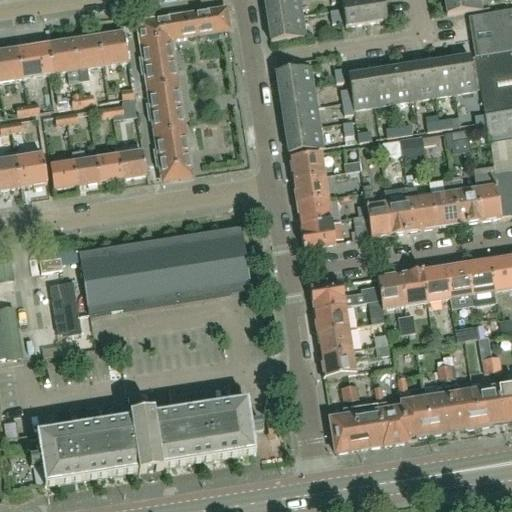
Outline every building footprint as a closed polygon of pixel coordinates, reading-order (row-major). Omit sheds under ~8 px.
[(302,19),(298,0),(292,0),(264,4),(267,25),(302,19)] [(366,27),(361,0),(340,0),(341,5),(345,30),(366,27)] [(386,24),(382,0),(361,0),(366,27),(386,24)] [(481,13),(479,0),(443,0),(446,18),(450,18),(481,13)] [(511,12),(468,20),(474,61),(511,54),(511,12)] [(228,33),(225,13),(181,20),(184,40),(228,33)] [(329,15),(332,29),(342,27),(340,13),(329,15)] [(305,40),(302,19),(267,25),(270,45),(305,40)] [(184,40),(181,20),(138,27),(141,47),(169,42),(184,40)] [(128,67),(123,38),(98,42),(102,71),(128,67)] [(102,71),(98,42),(72,46),(77,75),(78,83),(103,79),(102,71)] [(173,65),(171,52),(169,42),(141,47),(143,61),(152,60),(153,69),(173,65)] [(77,75),(72,46),(47,50),(51,79),(77,75)] [(47,80),(43,50),(17,54),(22,84),(47,80)] [(0,86),(22,84),(17,54),(0,56),(0,86)] [(511,54),(474,61),(485,119),(485,121),(511,114),(511,54)] [(475,95),(470,60),(449,63),(454,98),(475,95)] [(454,98),(449,63),(429,66),(434,101),(454,98)] [(177,88),(174,73),(173,65),(153,69),(154,76),(146,77),(148,93),(177,88)] [(434,101),(429,66),(409,69),(414,104),(434,101)] [(414,104),(409,69),(388,73),(394,107),(414,104)] [(313,91),(310,70),(275,75),(278,96),(313,91)] [(334,72),(336,87),(346,85),(343,71),(334,72)] [(394,107),(388,73),(368,76),(374,111),(394,107)] [(374,111),(368,76),(348,79),(350,94),(352,106),(353,114),(374,111)] [(180,111),(177,88),(148,93),(150,107),(159,106),(160,114),(180,111)] [(316,111),(313,91),(278,96),(281,116),(316,111)] [(352,106),(350,94),(341,95),(342,107),(352,106)] [(134,104),(132,95),(122,96),(123,105),(134,104)] [(93,99),(81,100),(83,111),(95,109),(93,99)] [(71,102),(72,113),(83,111),(81,100),(71,102)] [(353,114),(352,106),(342,107),(344,120),(354,119),(353,114)] [(38,109),(27,110),(28,119),(40,118),(38,109)] [(122,109),(111,110),(113,121),(124,119),(122,109)] [(18,121),(28,119),(27,110),(17,112),(18,121)] [(101,123),(113,121),(111,110),(100,112),(101,123)] [(184,134),(181,119),(180,111),(160,114),(161,122),(153,123),(155,139),(184,134)] [(319,131),(316,111),(281,116),(285,137),(319,131)] [(487,132),(490,151),(511,147),(511,114),(485,121),(487,132)] [(76,116),(65,118),(67,129),(78,127),(76,116)] [(56,130),(67,129),(65,118),(54,120),(56,130)] [(440,135),(438,125),(437,119),(425,121),(427,137),(440,135)] [(485,121),(485,119),(474,120),(476,133),(487,132),(485,121)] [(451,123),(438,125),(440,135),(452,133),(451,123)] [(20,125),(10,127),(11,137),(22,135),(20,125)] [(342,128),(344,141),(354,139),(352,126),(342,128)] [(0,136),(0,139),(11,137),(10,127),(0,128),(0,136)] [(410,129),(398,131),(399,141),(412,139),(410,129)] [(323,152),(319,131),(285,137),(288,157),(323,152)] [(399,141),(398,131),(385,133),(387,143),(399,141)] [(187,157),(184,134),(155,139),(158,153),(166,152),(167,160),(187,157)] [(370,135),(357,138),(358,147),(371,145),(370,135)] [(466,135),(451,137),(452,146),(468,143),(466,135)] [(439,138),(423,141),(425,149),(440,147),(439,138)] [(424,162),(421,142),(401,146),(404,165),(424,162)] [(399,145),(387,147),(389,159),(401,158),(399,145)] [(376,149),(364,151),(366,163),(378,161),(376,149)] [(99,187),(96,163),(84,165),(83,156),(71,157),(73,167),(76,190),(99,187)] [(146,180),(142,156),(119,160),(122,183),(146,180)] [(191,181),(189,166),(187,157),(167,160),(168,168),(160,169),(163,185),(191,181)] [(324,181),(320,158),(289,162),(292,185),(324,181)] [(47,188),(43,160),(18,164),(22,192),(33,191),(33,193),(45,191),(44,189),(47,188)] [(122,183),(119,160),(96,163),(99,187),(122,183)] [(0,195),(22,192),(18,164),(0,166),(0,195)] [(76,190),(73,167),(49,171),(53,194),(76,190)] [(511,175),(494,178),(501,222),(511,220),(511,175)] [(494,178),(493,176),(485,177),(487,193),(476,195),(476,194),(474,194),(479,226),(500,222),(501,222),(494,178)] [(348,183),(348,177),(336,179),(337,185),(348,183)] [(451,185),(450,180),(442,181),(445,198),(431,201),(436,232),(457,229),(450,185),(451,185)] [(327,203),(324,181),(292,185),(296,208),(327,203)] [(479,226),(474,194),(464,196),(462,183),(451,185),(450,185),(457,229),(479,226)] [(387,208),(386,202),(385,202),(386,209),(374,210),(371,189),(362,191),(365,211),(367,219),(370,241),(370,243),(392,239),(387,208)] [(436,232),(431,201),(417,203),(415,191),(406,193),(407,198),(408,198),(409,205),(414,236),(436,232)] [(331,225),(327,203),(296,208),(299,230),(331,225)] [(392,239),(414,236),(409,205),(387,208),(392,239)] [(358,221),(367,219),(365,211),(357,212),(358,221)] [(370,241),(367,219),(358,221),(352,222),(355,235),(351,236),(352,244),(370,241)] [(334,248),(331,225),(299,230),(303,253),(334,248)] [(246,276),(239,233),(81,259),(90,318),(248,293),(246,276)] [(511,293),(511,266),(511,260),(489,264),(494,296),(511,293)] [(494,296),(489,264),(466,268),(472,300),(494,296)] [(472,300),(466,268),(444,271),(449,303),(472,300)] [(69,280),(67,270),(43,274),(45,284),(69,280)] [(449,303),(444,271),(422,275),(427,307),(449,303)] [(427,307),(422,275),(400,278),(405,310),(427,307)] [(405,310),(400,278),(377,282),(380,305),(382,314),(405,310)] [(380,305),(377,282),(359,285),(362,308),(357,308),(356,308),(357,314),(369,313),(368,307),(380,305)] [(343,301),(341,287),(309,292),(313,315),(344,310),(356,308),(357,308),(356,299),(343,301)] [(348,332),(344,310),(313,315),(316,337),(348,332)] [(413,322),(406,323),(409,340),(416,339),(413,322)] [(409,340),(406,323),(398,324),(401,341),(409,340)] [(74,344),(87,344),(87,329),(74,329),(74,344)] [(351,355),(348,332),(316,337),(320,360),(351,355)] [(368,346),(367,335),(352,337),(353,348),(368,346)] [(373,341),(375,351),(387,349),(385,339),(373,341)] [(389,360),(387,349),(375,351),(376,362),(389,360)] [(483,378),(494,377),(491,363),(489,353),(480,354),(482,365),(481,365),(483,378)] [(355,378),(351,355),(320,360),(323,383),(355,378)] [(491,363),(494,377),(501,376),(499,362),(491,363)] [(452,370),(445,371),(447,384),(454,383),(452,370)] [(440,385),(447,384),(445,371),(438,372),(440,385)] [(407,395),(405,382),(398,383),(400,396),(407,395)] [(357,385),(349,387),(352,404),(360,403),(357,385)] [(502,426),(496,390),(495,385),(485,387),(485,392),(472,394),(478,430),(502,426)] [(344,406),(352,404),(349,387),(341,388),(344,406)] [(511,424),(511,388),(505,389),(496,390),(502,426),(511,424)] [(454,434),(448,393),(446,393),(445,389),(423,392),(425,402),(430,437),(454,434)] [(384,404),(382,391),(374,392),(376,405),(384,404)] [(478,430),(472,394),(458,397),(457,391),(448,393),(454,434),(478,430)] [(430,437),(425,402),(411,404),(411,403),(401,405),(402,411),(407,441),(430,437)] [(250,423),(247,405),(227,408),(230,426),(250,423)] [(254,456),(251,436),(262,434),(261,425),(250,426),(250,423),(230,426),(227,408),(154,419),(153,416),(129,420),(129,423),(36,438),(40,459),(29,461),(30,470),(42,469),(45,489),(44,489),(44,490),(45,490),(138,476),(138,479),(162,475),(162,472),(255,457),(255,456),(254,456)] [(384,450),(378,413),(377,413),(378,414),(364,416),(363,411),(354,412),(360,454),(384,450)] [(407,441),(402,411),(388,413),(388,412),(378,413),(384,450),(408,446),(407,441)] [(360,454),(354,412),(343,414),(344,420),(330,422),(336,458),(360,454)]
